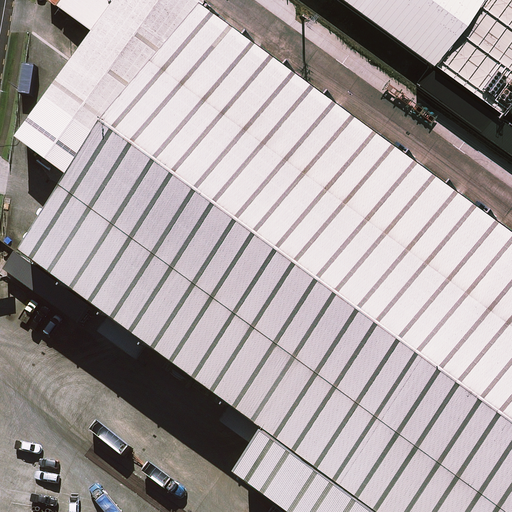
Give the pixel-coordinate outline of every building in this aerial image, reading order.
[(118,155),(220,15),(222,13),(203,0),(135,0),(106,40),(56,110),(118,155)] [(76,0),(67,12),(106,40),(135,0),(76,0)] [(336,0),(428,68),(479,0),(336,0)] [(498,111),(511,92),(511,0),(479,0),(428,68),(493,118),(498,111)] [(511,511),(511,228),(220,15),(118,155),(41,260),(283,438),(252,480),(295,511),(511,511)] [(511,92),(498,111),(511,121),(511,92)] [(511,134),(485,115),(473,132),(511,159),(511,134)]
